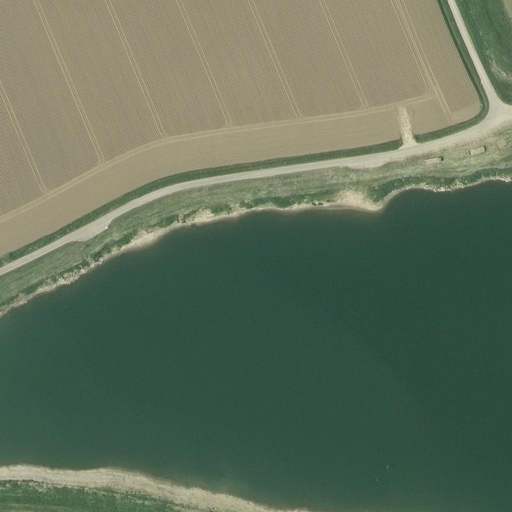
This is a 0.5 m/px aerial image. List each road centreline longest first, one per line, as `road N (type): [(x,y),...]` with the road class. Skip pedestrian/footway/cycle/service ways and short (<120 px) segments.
road 1 (unclassified): [(0,272),(181,187),(411,151),(500,119)]
road 2 (unclassified): [(500,119),(450,0)]
